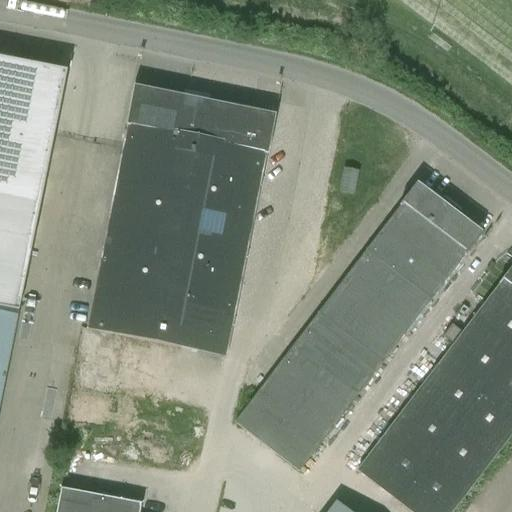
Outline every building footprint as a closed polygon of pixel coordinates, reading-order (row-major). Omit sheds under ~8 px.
[(0,408),(68,79),(0,65),(0,408)] [(227,358),(272,118),(133,90),(126,125),(127,125),(86,329),(227,358)] [(352,195),(357,172),(343,169),(339,192),(352,195)] [(298,472),(463,256),(464,257),(481,235),(416,185),(234,423),(298,472)] [(451,511),(511,432),(511,266),(497,285),(499,286),(357,472),(409,511),(451,511)] [(451,325),(442,337),(451,344),(460,332),(451,325)] [(138,511),(140,505),(60,490),(55,511),(138,511)] [(346,511),(335,503),(327,511),(346,511)]
